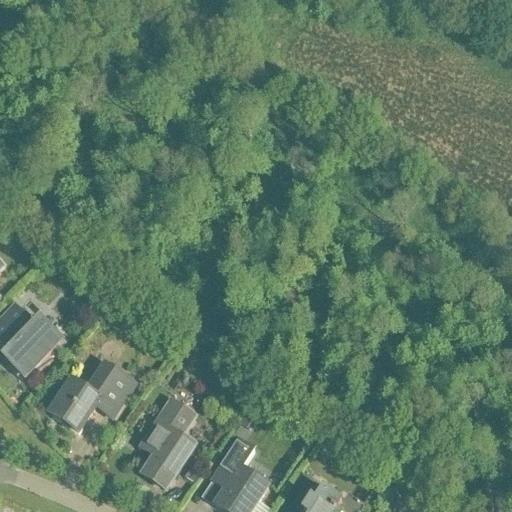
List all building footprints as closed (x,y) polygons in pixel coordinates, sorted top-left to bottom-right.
[(93,303),(103,314),(115,303),(105,292),(93,303)] [(11,357),(5,364),(10,369),(7,371),(18,382),(21,379),(26,384),(36,374),(38,376),(37,377),(38,377),(54,366),(53,365),(52,366),(48,361),(62,347),(41,326),(34,333),(28,328),(30,326),(16,312),(0,327),(0,349),(4,353),(6,351),(11,357)] [(51,420),(79,439),(97,413),(113,424),(136,390),(106,371),(88,397),(73,387),(61,404),(57,401),(48,413),(53,417),(51,420)] [(248,434),(270,401),(262,395),(239,429),(248,434)] [(150,436),(153,438),(143,453),(157,462),(144,481),(166,496),(194,453),(180,444),(194,423),(188,418),(189,416),(174,406),(172,409),(163,423),(160,421),(150,436)] [(212,488),(226,496),(215,511),(256,511),(269,492),(262,487),(265,482),(252,473),(248,478),(243,474),(255,456),(240,446),(228,464),(212,488)] [(337,511),(342,506),(325,496),(323,499),(320,497),(322,494),(309,485),(291,511),(337,511)]
